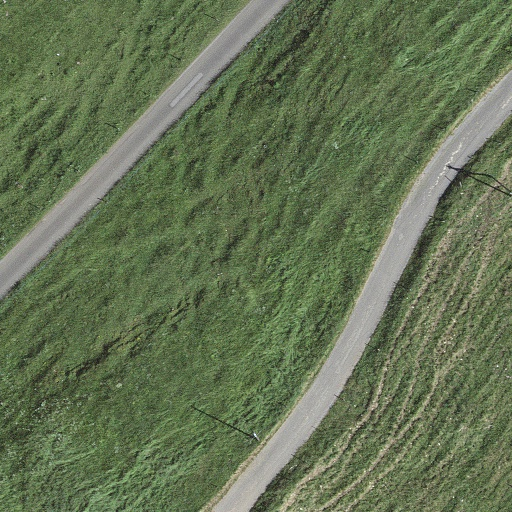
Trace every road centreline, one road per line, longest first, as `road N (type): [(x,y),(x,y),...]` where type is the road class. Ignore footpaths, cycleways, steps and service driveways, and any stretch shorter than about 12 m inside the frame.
road 1 (track): [(232,511),(317,405),(453,153),(511,94)]
road 2 (unclassified): [(272,0),(0,280)]
